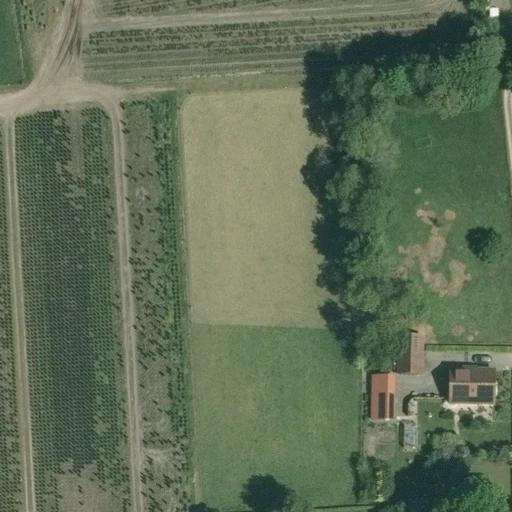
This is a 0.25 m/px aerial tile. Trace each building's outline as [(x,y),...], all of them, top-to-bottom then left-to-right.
[(374,326),(389,326),(389,313),(374,313),(374,326)] [(397,337),(396,376),(423,377),(424,337),(397,337)] [(468,371),(468,369),(450,369),(449,405),(493,406),(494,371),(468,371)] [(372,400),(372,422),(396,422),(396,400),(372,400)] [(464,480),(464,491),(464,509),(467,509),(499,509),(500,491),(487,490),(488,481),(464,480)] [(466,511),(467,509),(464,509),(464,491),(452,491),(452,506),(448,506),(447,511),(436,511),(435,511),(466,511)]
